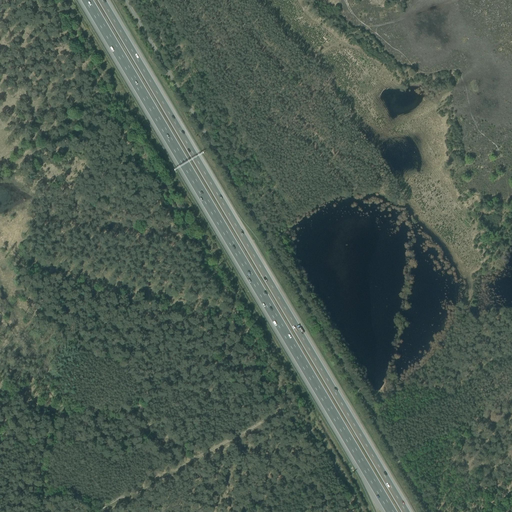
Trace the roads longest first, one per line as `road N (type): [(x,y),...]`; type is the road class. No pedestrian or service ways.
road 1 (motorway): [(406,511),(101,0)]
road 2 (motorway): [(87,0),(390,511)]
road 3 (track): [(52,0),(292,404),(329,452)]
road 4 (track): [(259,349),(260,331),(66,0)]
road 5 (track): [(0,256),(237,312)]
road 6 (track): [(99,511),(292,404)]
road 7 (track): [(0,42),(43,142),(0,170)]
